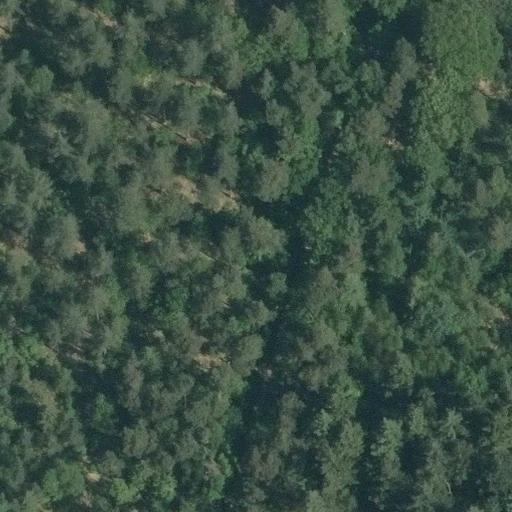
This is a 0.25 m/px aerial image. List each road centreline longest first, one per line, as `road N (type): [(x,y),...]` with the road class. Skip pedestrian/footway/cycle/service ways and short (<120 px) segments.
road 1 (track): [(0,250),(268,400),(311,404),(511,308)]
road 2 (track): [(223,511),(372,0)]
